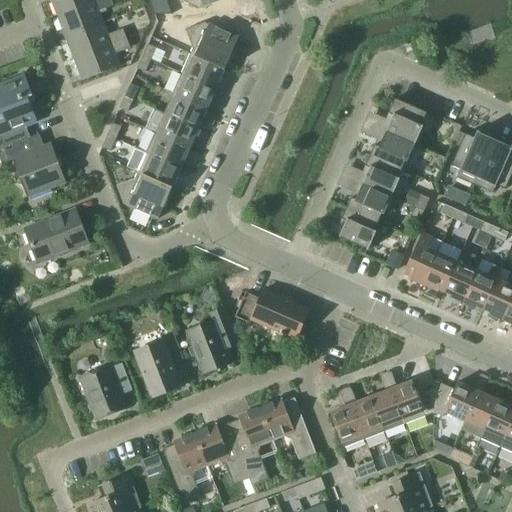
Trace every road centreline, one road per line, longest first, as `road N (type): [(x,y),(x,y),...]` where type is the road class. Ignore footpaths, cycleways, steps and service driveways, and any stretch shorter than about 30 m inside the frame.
road 1 (residential): [(290,266),(385,61),(511,117)]
road 2 (residential): [(219,224),(150,251),(129,248),(28,0)]
road 3 (residential): [(66,511),(47,461),(299,366)]
road 4 (residential): [(219,224),(214,207),(293,27),(282,0)]
road 5 (residential): [(511,367),(340,289)]
road 6 (residential): [(353,511),(299,366)]
